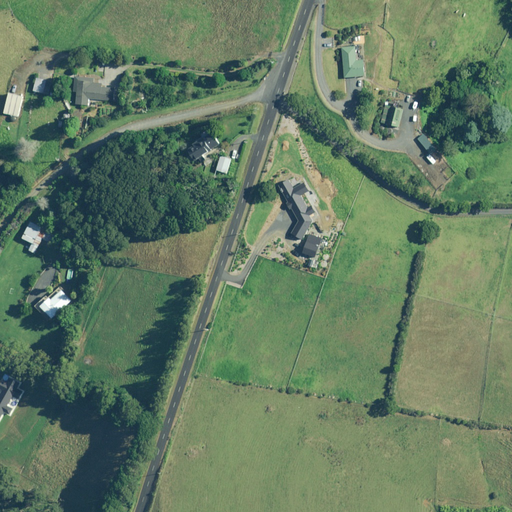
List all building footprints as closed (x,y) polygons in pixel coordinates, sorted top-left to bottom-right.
[(342,48),(345,78),(357,77),(358,80),(366,79),(364,59),(358,60),(356,47),(342,48)] [(94,78),(75,76),(73,92),(77,92),(76,104),(88,105),(89,99),(112,101),(113,89),(102,88),(103,82),(93,82),(94,78)] [(52,81),(37,78),(34,91),(49,95),(52,81)] [(23,97),(9,93),(4,113),(18,117),(23,97)] [(399,127),(403,106),(385,102),(380,123),(399,127)] [(188,149),(196,161),(199,159),(201,163),(206,160),(204,156),(219,146),(211,134),(188,149)] [(437,150),(425,135),(419,140),(431,154),(437,150)] [(231,159),(221,156),(217,170),(227,173),(231,159)] [(272,208),(258,201),(255,208),(269,215),(272,208)] [(40,227),(30,222),(22,239),(29,242),(32,244),(29,251),(34,254),(41,239),(50,243),(55,234),(46,229),(40,227)] [(71,301),(58,287),(48,296),(35,308),(48,322),(71,301)]
